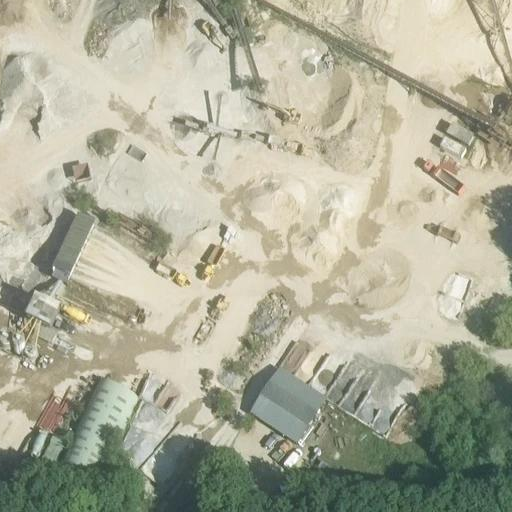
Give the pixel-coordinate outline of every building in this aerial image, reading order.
[(158,182),(177,202),(183,197),(164,176),(158,182)] [(64,282),(91,226),(74,218),(47,273),(64,282)] [(47,330),(54,313),(29,301),(13,337),(48,353),(57,334),(47,330)] [(325,404),(280,374),(262,402),(268,405),(263,413),(279,424),(275,431),(298,446),(325,404)] [(99,381),(60,474),(95,489),(134,396),(99,381)] [(0,501),(7,504),(21,464),(52,475),(67,434),(0,410),(0,501)]
